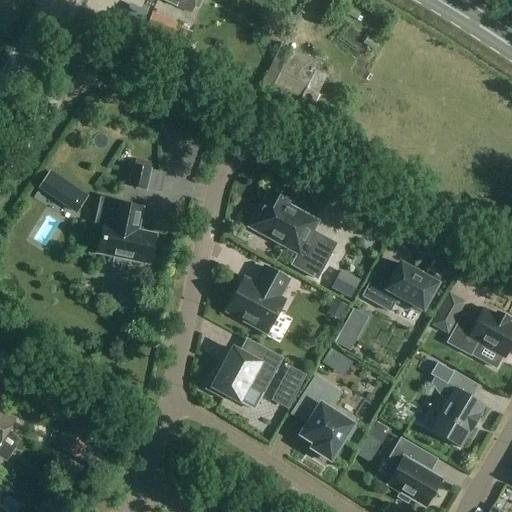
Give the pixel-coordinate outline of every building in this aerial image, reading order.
[(169,0),(192,10),(195,5),(198,6),(200,0),(169,0)] [(181,43),(187,30),(152,14),(146,28),(181,43)] [(271,93),(296,106),(300,99),(313,105),(326,78),(314,72),(319,63),(312,59),(292,50),(271,93)] [(247,115),(257,119),(264,103),(254,99),(247,115)] [(134,163),(129,185),(145,188),(150,166),(134,163)] [(51,173),(41,188),(50,194),(60,178),(51,173)] [(317,280),(336,245),(311,231),(316,223),(285,206),(287,202),(269,192),(250,227),(298,254),(291,266),(317,280)] [(102,200),(96,225),(103,227),(97,254),(114,258),(113,263),(128,266),(130,261),(148,265),(155,236),(137,232),(142,209),(116,203),(102,200)] [(56,275),(54,291),(81,294),(83,277),(75,275),(77,262),(69,261),(67,277),(56,275)] [(437,285),(399,264),(393,276),(379,269),(363,297),(389,311),(397,297),(409,304),(407,307),(418,313),(420,310),(422,311),(437,285)] [(279,298),(288,281),(264,268),(255,284),(244,279),(226,312),(266,334),(284,301),(279,298)] [(341,270),(331,287),(349,296),(358,279),(341,270)] [(295,294),(317,308),(322,299),(300,286),(295,294)] [(333,299),(326,312),(338,319),(346,306),(333,299)] [(462,315),(447,343),(470,356),(470,355),(496,369),(503,357),(504,358),(511,345),(511,326),(507,324),(509,320),(497,314),(495,317),(483,310),(476,323),(462,315)] [(312,323),(305,335),(322,345),(329,334),(312,323)] [(215,372),(205,390),(224,400),(226,395),(254,410),(281,359),(253,344),(246,357),(233,349),(219,374),(215,372)] [(436,364),(429,375),(445,385),(452,374),(436,364)] [(289,365),(270,399),(287,407),(305,374),(289,365)] [(470,433),(480,415),(478,414),(483,406),(470,398),(477,387),(453,372),(452,374),(445,385),(454,390),(430,432),(458,448),(468,431),(470,433)] [(0,373),(0,387),(13,396),(20,386),(0,373)] [(347,440),(355,429),(351,427),(352,426),(329,411),(340,393),(315,378),(296,408),(312,418),(300,436),(314,445),(311,449),(315,451),(313,455),(324,462),(326,459),(330,461),(344,438),(347,440)] [(80,461),(107,422),(82,406),(56,445),(80,461)] [(0,442),(15,420),(0,410),(0,442)] [(373,425),(366,438),(379,445),(386,433),(383,431),(384,428),(376,423),(374,426),(373,425)] [(424,507),(440,480),(414,464),(421,452),(400,440),(388,461),(399,467),(388,486),(400,493),(397,498),(407,504),(410,499),(424,507)] [(51,463),(49,443),(24,444),(25,465),(51,463)] [(65,485),(42,506),(48,511),(62,511),(78,498),(65,485)]
